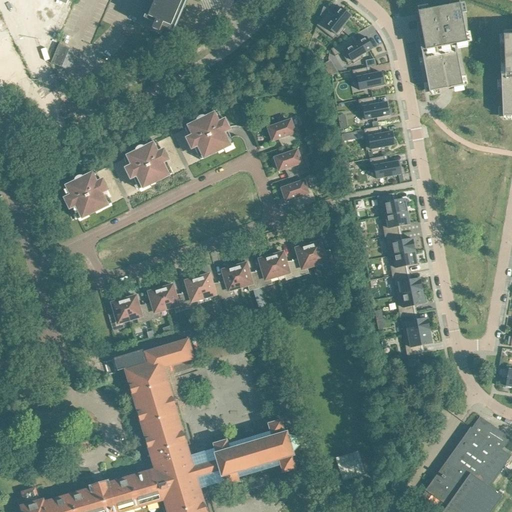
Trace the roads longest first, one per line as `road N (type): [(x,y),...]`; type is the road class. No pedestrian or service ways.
road 1 (residential): [(363,0),(394,32),(403,58),(456,345)]
road 2 (unclassified): [(65,133),(217,56),(278,0)]
road 3 (residential): [(274,222),(257,172),(246,164),(86,241)]
road 4 (residential): [(86,241),(104,275),(117,276),(274,222)]
road 5 (residential): [(511,205),(489,340),(456,345)]
road 6 (unclassified): [(72,401),(57,411),(53,438),(83,457),(106,442),(109,423),(99,406),(82,399)]
road 7 (unclassified): [(476,392),(390,511)]
road 8 (residential): [(65,133),(6,0)]
